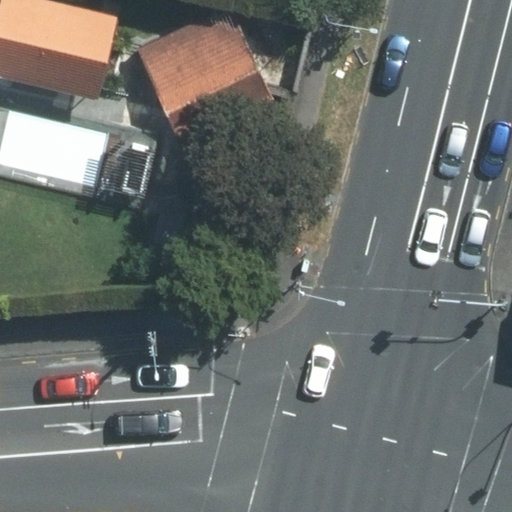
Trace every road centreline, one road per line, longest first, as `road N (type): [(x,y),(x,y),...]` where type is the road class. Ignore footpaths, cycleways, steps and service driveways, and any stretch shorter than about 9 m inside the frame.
road 1 (primary): [(469,0),(361,456)]
road 2 (secondary): [(0,456),(201,442),(361,456)]
road 3 (primary): [(361,456),(511,473)]
